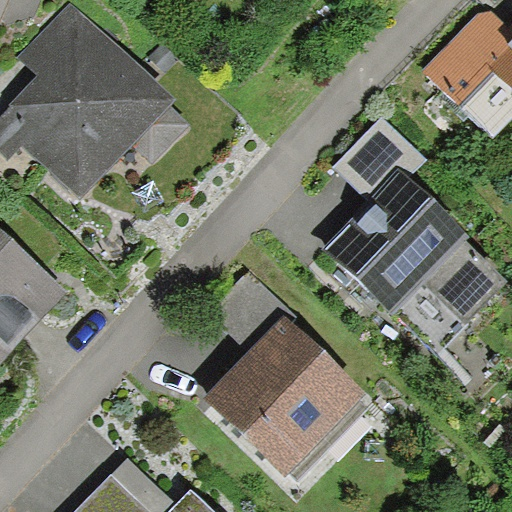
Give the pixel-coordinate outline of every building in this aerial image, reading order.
[(37,72),(0,109),(0,151),(26,178),(46,157),(78,188),(129,136),(148,155),(182,121),(68,9),(21,57),(37,72)] [(481,10),(422,70),(476,122),(511,84),(511,34),(509,38),(481,10)] [(379,121),(338,162),(377,200),(401,176),(418,159),(379,121)] [(419,281),(466,327),(509,282),(401,176),(377,200),(325,254),(387,314),(419,281)] [(0,232),(0,351),(59,287),(0,232)] [(282,304),(248,272),(208,315),(242,347),(282,304)] [(284,329),(213,407),(293,478),(363,400),(284,329)] [(124,460),(77,511),(152,511),(165,497),(124,460)] [(214,511),(189,490),(168,511),(214,511)]
